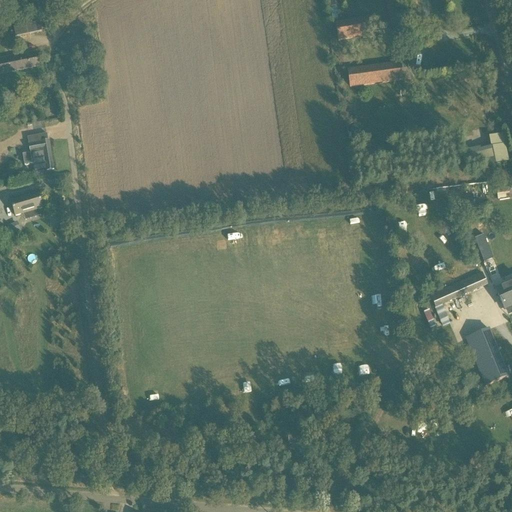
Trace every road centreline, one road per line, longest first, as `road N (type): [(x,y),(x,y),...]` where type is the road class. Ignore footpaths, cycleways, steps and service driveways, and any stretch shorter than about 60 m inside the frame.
road 1 (unclassified): [(106,497),(72,150),(54,64),(68,12),(82,0)]
road 2 (track): [(325,511),(406,350),(409,266)]
road 3 (unclassified): [(252,511),(106,497)]
